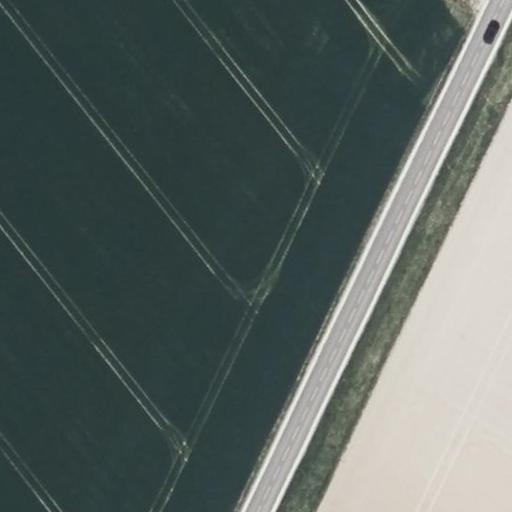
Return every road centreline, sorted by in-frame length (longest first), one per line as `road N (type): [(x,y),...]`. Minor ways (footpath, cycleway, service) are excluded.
road 1 (tertiary): [(259,511),(506,0)]
road 2 (track): [(293,511),(511,56)]
